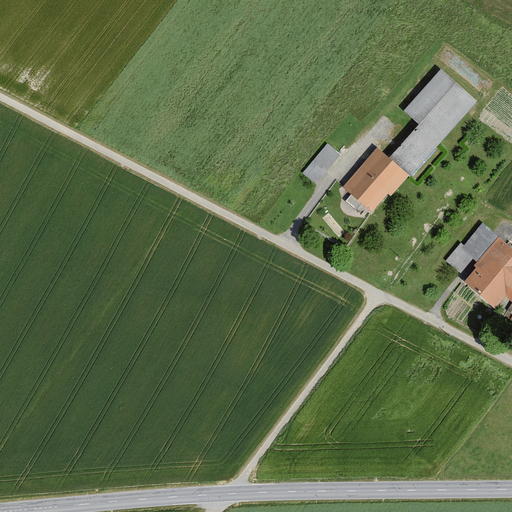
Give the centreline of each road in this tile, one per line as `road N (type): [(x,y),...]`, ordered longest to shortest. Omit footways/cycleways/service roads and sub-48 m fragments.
road 1 (track): [(0,95),(511,361)]
road 2 (secondary): [(511,490),(230,493),(0,511)]
road 3 (track): [(380,292),(216,511)]
